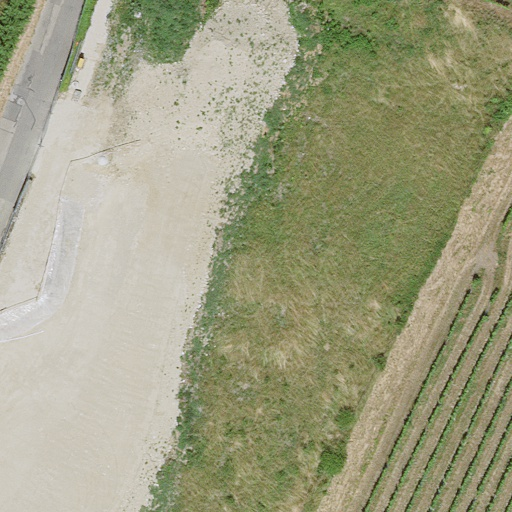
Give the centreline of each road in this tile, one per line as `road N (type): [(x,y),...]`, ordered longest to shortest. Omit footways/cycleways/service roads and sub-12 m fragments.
road 1 (motorway): [(27,511),(79,0)]
road 2 (residential): [(69,0),(0,183)]
